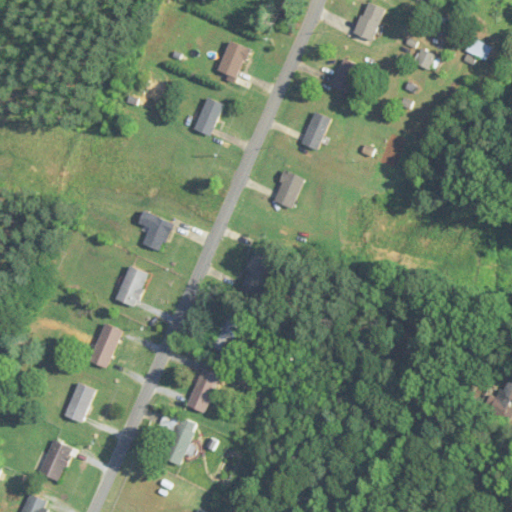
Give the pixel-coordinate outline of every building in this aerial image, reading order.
[(357,34),(376,41),(387,8),(369,2),(357,34)] [(489,62),(496,48),(475,38),(469,52),(489,62)] [(219,68),(237,79),(253,52),(235,41),(219,68)] [(438,72),(443,57),(421,50),(417,65),(438,72)] [(363,66),(346,59),(334,86),(351,94),(363,66)] [(226,105),(210,98),(196,129),(212,137),(226,105)] [(305,145),(322,151),(334,118),(317,112),(305,145)] [(207,157),(182,145),(178,154),(203,165),(207,157)] [(186,192),(202,170),(186,158),(169,180),(186,192)] [(308,180),(289,171),(275,201),(294,210),(308,180)] [(141,224),(152,230),(145,244),(163,252),(176,225),(147,211),(141,224)] [(259,300),(276,259),(258,251),(240,292),(259,300)] [(152,275),(132,266),(117,299),(137,308),(152,275)] [(214,348),(233,356),(248,322),(230,313),(214,348)] [(91,362),(109,370),(125,332),(107,324),(91,362)] [(189,406),(207,414),(224,377),(205,369),(189,406)] [(511,378),(495,403),(507,411),(511,403),(511,378)] [(66,416),(83,424),(99,392),(82,383),(66,416)] [(165,459),(185,466),(200,424),(166,412),(161,427),(176,432),(165,459)] [(41,474),(61,482),(75,449),(56,440),(41,474)] [(24,511),(47,511),(52,504),(33,495),(24,511)]
